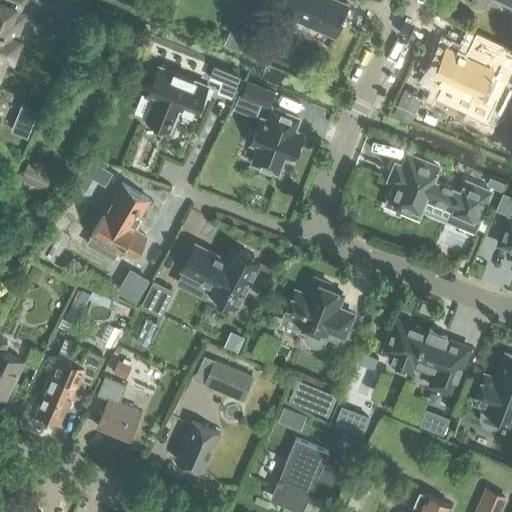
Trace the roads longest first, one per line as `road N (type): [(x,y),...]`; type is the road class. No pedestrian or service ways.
road 1 (residential): [(304,234),(411,0)]
road 2 (residential): [(511,310),(304,234)]
road 3 (unclassified): [(170,511),(0,441)]
road 4 (residential): [(304,234),(182,188)]
